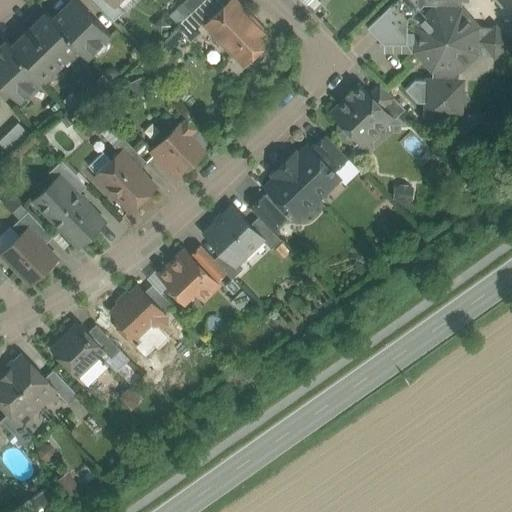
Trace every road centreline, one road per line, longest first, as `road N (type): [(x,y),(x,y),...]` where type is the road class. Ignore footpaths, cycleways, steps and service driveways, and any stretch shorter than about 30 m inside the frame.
road 1 (residential): [(0,331),(147,244),(339,60),(276,0)]
road 2 (secondary): [(175,511),(511,274)]
